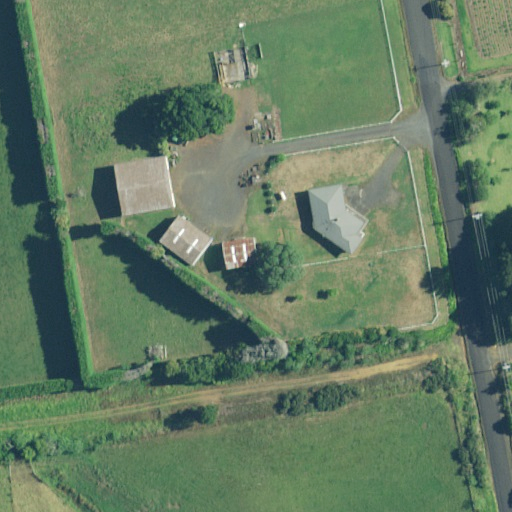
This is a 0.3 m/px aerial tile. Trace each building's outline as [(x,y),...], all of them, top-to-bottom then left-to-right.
[(256,114),(263,113),(264,118),(272,117),(271,112),(274,111),(270,90),(253,93),(256,114)] [(167,154),(115,163),(124,215),(176,207),(167,154)] [(316,231),(346,251),(352,255),(364,239),(358,235),(366,224),(347,210),(344,185),(312,188),(316,231)] [(213,239),(179,214),(159,240),(193,266),(213,239)] [(256,237),(224,242),(228,270),(260,265),(256,237)]
